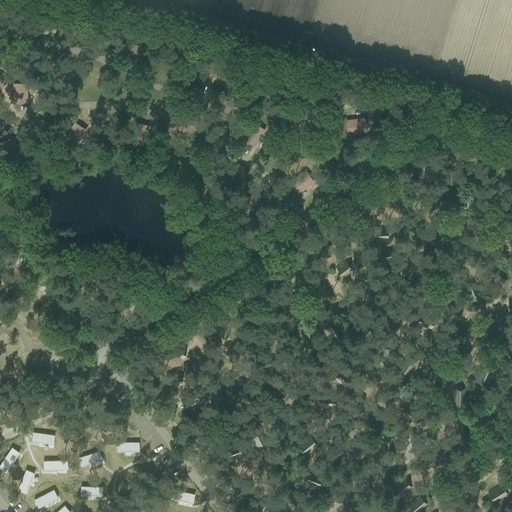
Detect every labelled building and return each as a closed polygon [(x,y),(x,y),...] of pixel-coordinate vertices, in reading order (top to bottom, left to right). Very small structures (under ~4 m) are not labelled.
[(35,30),(53,36),(58,23),(39,17),(35,30)] [(120,55),(140,61),(144,47),(124,42),(120,55)] [(0,75),(9,64),(0,56),(0,75)] [(210,83),(230,87),(233,73),(213,69),(210,83)] [(13,103),(27,103),(27,83),(13,83),(13,103)] [(347,134),(366,131),(365,118),(346,120),(347,134)] [(76,146),(86,129),(74,122),(64,139),(76,146)] [(242,139),(254,147),(265,130),(253,122),(242,139)] [(130,142),(143,145),(148,125),(135,123),(130,142)] [(0,142),(0,153),(5,163),(18,156),(9,138),(0,142)] [(185,173),(205,171),(203,157),(184,159),(185,173)] [(428,176),(429,164),(418,163),(417,175),(422,175),(428,176)] [(298,193),(313,181),(305,171),(290,182),(298,193)] [(449,182),(456,182),(457,171),(444,171),(444,181),(449,182)] [(398,176),(387,176),(387,188),(393,187),(398,187),(398,176)] [(246,215),(261,204),(253,193),(238,204),(246,215)] [(362,197),(362,210),(373,210),(373,198),(370,198),(362,197)] [(466,209),(462,198),(451,201),(453,208),(455,213),(466,209)] [(459,226),(449,220),(446,225),(444,230),(454,235),(459,226)] [(376,241),(387,240),(387,235),(386,229),(375,230),(376,241)] [(424,238),(430,248),(437,244),(431,233),(428,235),(424,238)] [(324,257),(330,258),(332,245),(320,244),(319,257),(324,257)] [(390,250),(377,252),(380,264),(393,261),(391,255),(390,250)] [(294,251),(295,263),(301,263),(307,262),(307,251),(294,251)] [(352,271),(346,262),(336,268),(340,273),(343,278),(352,271)] [(405,273),(415,275),(416,263),(410,263),(406,262),(405,273)] [(275,281),(276,269),(269,268),(261,267),(260,279),(275,281)] [(0,289),(20,282),(18,275),(0,281),(0,289)] [(499,292),(505,294),(509,280),(497,276),(493,290),(499,292)] [(349,290),(363,295),(366,286),(353,281),(351,285),(349,290)] [(476,299),(482,296),(475,282),(463,288),(470,302),(476,299)] [(17,311),(24,315),(34,295),(28,291),(17,311)] [(270,295),(269,307),(286,308),(286,295),(270,295)] [(458,314),(462,310),(450,301),(443,310),(455,318),(458,314)] [(346,314),(356,325),(363,319),(353,308),(349,311),(346,314)] [(283,318),(289,327),(302,318),(296,309),(283,318)] [(34,330),(41,334),(51,314),(45,311),(34,330)] [(197,331),(203,318),(192,314),(186,326),(191,329),(197,331)] [(420,314),(417,325),(431,330),(432,324),(434,318),(420,314)] [(224,337),(230,337),(232,322),(220,321),(218,336),(224,337)] [(325,329),(334,342),(344,335),(336,322),(331,326),(325,329)] [(245,339),(249,343),(258,331),(249,324),(240,336),(245,339)] [(316,345),(314,330),(308,331),(302,332),(304,347),(316,345)] [(46,341),(45,348),(68,350),(68,342),(46,341)] [(433,358),(439,360),(444,345),(432,341),(427,356),(433,358)] [(497,347),(504,360),(511,355),(511,350),(509,345),(507,341),(497,347)] [(185,353),(186,347),(172,343),(168,354),(183,359),(185,353)] [(3,346),(3,353),(25,355),(26,347),(3,346)] [(379,362),(391,363),(393,347),(389,347),(381,346),(379,362)] [(256,370),(271,367),(270,356),(254,359),(255,365),(256,370)] [(409,375),(416,362),(412,359),(406,356),(399,369),(409,375)] [(368,373),(373,370),(365,358),(355,365),(363,376),(368,373)] [(449,383),(458,371),(454,367),(449,363),(439,375),(449,383)] [(482,366),(475,381),(485,386),(493,371),(488,369),(482,366)] [(351,385),(355,380),(342,370),(335,380),(348,390),(351,385)] [(166,384),(182,385),(182,375),(166,374),(166,382),(166,384)] [(13,400),(20,403),(31,383),(24,380),(13,400)] [(237,392),(245,405),(254,399),(245,386),(241,389),(237,392)] [(416,397),(430,403),(434,395),(420,388),(418,393),(416,397)] [(453,389),(452,405),(465,405),(465,390),(453,389)] [(188,409),(200,399),(195,395),(192,391),(180,401),(188,409)] [(222,413),(225,398),(219,397),(212,395),(209,410),(222,413)] [(321,396),(320,406),(334,408),(335,403),(335,397),(321,396)] [(407,410),(402,414),(411,425),(420,417),(411,407),(407,410)] [(339,433),(350,422),(346,418),(343,415),(332,425),(339,433)] [(284,434),(290,434),(289,418),(276,419),(277,435),(284,434)] [(380,443),(391,437),(384,425),(379,427),(374,430),(380,443)] [(261,443),(265,441),(260,427),(249,432),(255,446),(261,443)] [(32,432),(31,441),(53,444),(54,435),(32,432)] [(301,450),(305,455),(317,445),(309,436),(298,445),(301,450)] [(439,455),(445,459),(455,446),(447,439),(436,452),(439,455)] [(349,452),(359,456),(364,444),(358,442),(354,440),(349,452)] [(139,442),(117,442),(117,451),(139,451),(139,442)] [(227,460),(242,455),(240,450),(238,444),(223,449),(227,460)] [(12,447),(0,463),(0,468),(5,472),(19,452),(12,447)] [(99,451),(78,458),(81,466),(102,459),(99,451)] [(463,471),(472,457),(464,452),(454,466),(459,469),(463,471)] [(67,460),(43,461),(43,469),(67,469),(67,460)] [(476,481),(480,485),(492,473),(483,465),(472,477),(476,481)] [(26,470),(17,490),(25,493),(34,473),(26,470)] [(306,476),(304,482),(318,488),(322,477),(308,472),(306,476)] [(400,497),(411,487),(407,483),(403,478),(392,488),(400,497)] [(240,497),(252,489),(245,479),(233,488),(240,497)] [(508,496),(502,485),(488,492),(491,498),(494,503),(508,496)] [(81,486),(81,495),(102,495),(103,486),(81,486)] [(53,489),(34,499),(38,507),(57,497),(53,489)] [(172,489),(171,498),(192,503),(194,494),(172,489)] [(288,508),(298,500),(288,489),(279,496),(288,508)] [(412,511),(419,511),(427,505),(423,500),(419,496),(408,506),(412,511)] [(260,500),(252,511),(265,511),(269,506),(260,500)]
